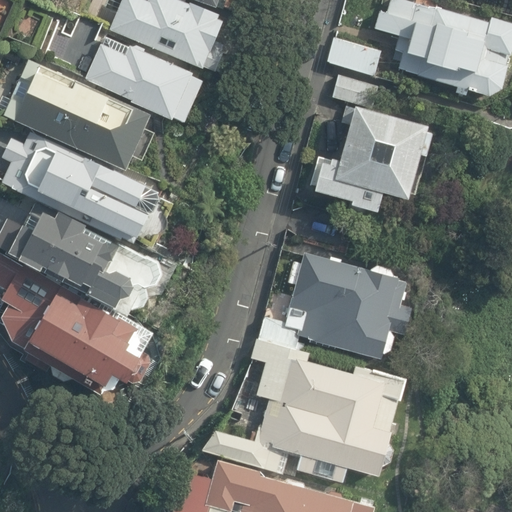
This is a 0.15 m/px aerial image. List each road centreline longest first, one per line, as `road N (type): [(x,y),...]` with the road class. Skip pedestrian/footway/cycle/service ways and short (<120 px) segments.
road 1 (residential): [(90,511),(204,396),(253,293),(314,0)]
road 2 (residential): [(53,511),(0,379)]
